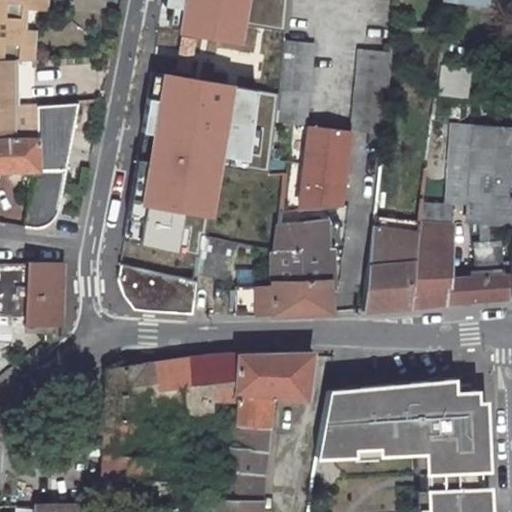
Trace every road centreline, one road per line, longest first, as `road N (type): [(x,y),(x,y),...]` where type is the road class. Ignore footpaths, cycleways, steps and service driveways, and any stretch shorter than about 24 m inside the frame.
road 1 (unclassified): [(510,334),(87,337)]
road 2 (unclassified): [(141,0),(87,337)]
